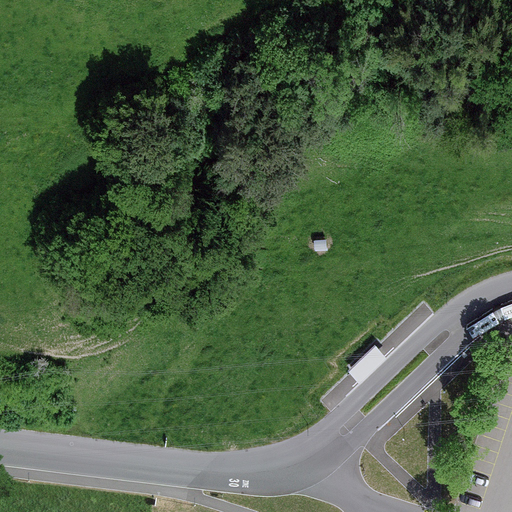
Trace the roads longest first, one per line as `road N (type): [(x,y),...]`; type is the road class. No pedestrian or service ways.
road 1 (unclassified): [(289,457),(238,469),(0,446)]
road 2 (residential): [(511,300),(458,324),(364,407),(289,457)]
